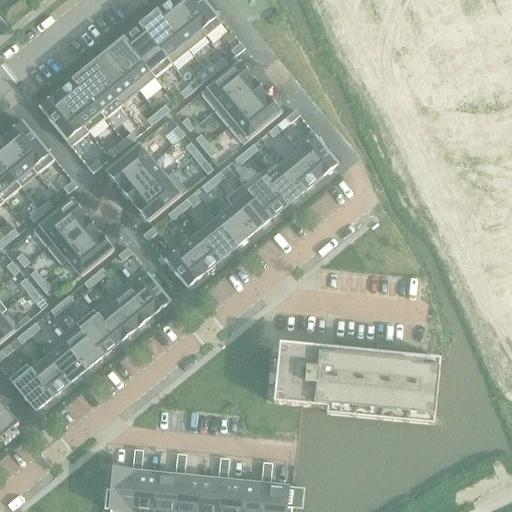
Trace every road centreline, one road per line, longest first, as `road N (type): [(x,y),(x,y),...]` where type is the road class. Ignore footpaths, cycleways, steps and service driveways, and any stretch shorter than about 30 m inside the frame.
road 1 (residential): [(209,329),(5,85)]
road 2 (residential): [(371,191),(219,0)]
road 3 (residential): [(291,455),(85,433)]
road 4 (residential): [(424,310),(251,294)]
road 5 (residential): [(85,433),(209,329)]
road 6 (residential): [(251,294),(371,191)]
road 7 (residential): [(105,0),(5,85)]
